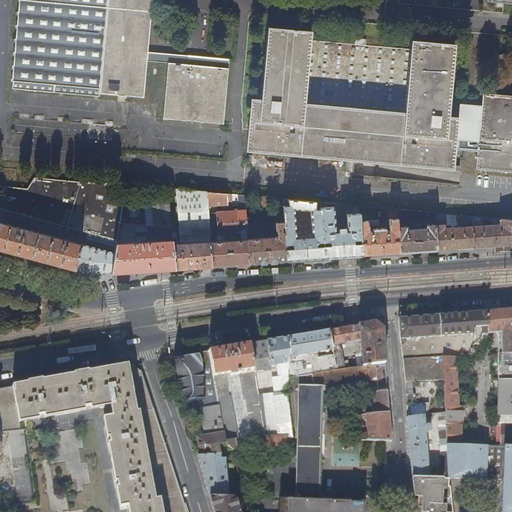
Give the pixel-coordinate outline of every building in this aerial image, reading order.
[(146,61),(147,52),(151,0),(18,0),(11,81),(53,85),(53,93),(98,97),(99,94),(143,97),(146,61)] [(313,39),(313,30),(269,28),(251,152),(511,173),(511,95),(484,94),(483,106),(461,104),(460,117),(452,116),(457,46),(412,43),(411,50),(313,39)] [(167,63),(168,53),(147,52),(146,61),(167,63)] [(228,58),(168,53),(167,63),(162,118),(222,123),(228,58)] [(111,140),(112,125),(87,124),(86,139),(111,140)] [(28,189),(1,186),(0,198),(0,208),(9,211),(88,232),(85,244),(7,223),(0,221),(0,249),(43,261),(82,272),(90,274),(111,272),(117,239),(120,223),(135,224),(147,225),(171,227),(169,201),(113,197),(115,184),(34,177),(28,189)] [(150,194),(151,181),(121,178),(119,191),(150,194)] [(207,192),(175,189),(180,244),(182,268),(211,266),(211,256),(210,242),(209,225),(208,212),(207,202),(207,192)] [(245,196),(207,192),(207,202),(239,204),(239,210),(217,211),(216,212),(218,241),(210,242),(211,256),(211,266),(249,263),(246,224),(245,196)] [(284,221),(285,244),(292,244),(292,249),(285,249),(286,261),(325,258),(324,246),(317,247),(317,242),(324,242),(322,209),(315,209),(315,202),(288,199),(288,205),(283,205),(284,221)] [(324,246),(325,258),(361,255),(362,255),(360,221),(359,213),(346,214),(348,232),(345,232),(344,232),(339,232),(339,233),(335,233),(333,207),(322,208),(322,209),(324,242),(330,241),(331,246),(324,246)] [(9,211),(0,208),(0,221),(7,223),(9,211)] [(360,221),(362,255),(399,253),(398,227),(397,214),(396,209),(388,208),(389,230),(387,230),(385,228),(372,229),(371,231),(368,231),(368,226),(376,225),(378,223),(378,220),(360,221)] [(396,209),(397,214),(405,214),(405,217),(425,219),(425,212),(396,209)] [(435,224),(435,225),(444,224),(444,218),(450,218),(450,214),(435,213),(435,224)] [(473,226),(475,248),(495,246),(496,251),(511,250),(511,245),(510,224),(510,219),(494,218),(494,220),(491,220),(492,225),(473,226)] [(246,224),(249,263),(286,261),(285,249),(285,244),(284,221),(275,222),(276,231),(278,233),(275,235),(275,237),(264,237),(263,223),(246,224)] [(398,227),(399,253),(438,250),(435,225),(435,224),(425,225),(426,228),(407,229),(407,226),(398,227)] [(435,225),(438,250),(475,248),(473,226),(444,228),(444,224),(435,225)] [(172,244),(172,240),(144,242),(143,236),(135,236),(135,242),(120,243),(120,239),(117,239),(111,272),(174,268),(172,244)] [(182,268),(180,244),(172,244),(174,268),(182,268)] [(511,308),(486,310),(488,332),(497,332),(498,337),(501,337),(502,352),(498,352),(497,396),(497,415),(497,446),(511,446),(511,308)] [(474,355),(474,343),(483,343),(489,337),(488,332),(486,310),(440,314),(442,357),(455,356),(474,355)] [(442,357),(440,314),(399,318),(402,356),(403,356),(403,359),(442,357)] [(376,364),(385,363),(382,328),(375,322),(329,329),(333,349),(334,354),(336,370),(344,369),(340,344),(361,340),(363,366),(376,364)] [(333,349),(329,329),(290,336),(288,377),(299,375),(314,373),(311,353),(333,349)] [(288,377),(290,336),(267,340),(269,360),(270,360),(271,366),(277,365),(279,377),(272,378),(274,392),(272,393),(272,394),(277,435),(268,436),(265,436),(266,447),(286,445),(286,437),(293,437),(287,391),(288,377)] [(269,360),(267,340),(249,343),(254,371),(269,369),(269,368),(268,368),(269,360)] [(254,371),(249,343),(209,350),(214,374),(229,372),(229,374),(239,373),(244,399),(246,399),(254,448),(266,447),(265,436),(254,371)] [(214,374),(209,350),(192,353),(193,364),(185,365),(182,358),(177,360),(176,368),(175,368),(175,366),(172,367),(185,402),(189,401),(190,403),(202,400),(203,408),(201,408),(206,436),(224,432),(215,383),(214,374)] [(455,356),(442,357),(443,380),(445,401),(445,412),(447,442),(447,445),(463,445),(464,405),(458,405),(455,356)] [(442,357),(403,359),(406,382),(422,381),(443,380),(442,357)] [(0,431),(7,431),(22,429),(20,421),(22,420),(22,418),(108,402),(111,417),(105,418),(109,437),(108,438),(109,444),(110,444),(117,481),(116,481),(117,489),(118,489),(121,507),(130,506),(130,511),(186,511),(175,476),(152,401),(142,371),(129,364),(83,372),(17,384),(0,387),(0,431)] [(377,376),(376,364),(363,366),(344,369),(336,370),(333,370),(314,373),(299,375),(298,437),(320,438),(321,385),(377,376)] [(445,401),(443,380),(422,381),(424,402),(433,401),(445,401)] [(215,383),(224,432),(225,433),(226,439),(235,439),(238,438),(231,396),(229,396),(228,389),(224,388),(220,386),(219,383),(215,383)] [(391,428),(387,386),(379,387),(379,391),(375,391),(377,413),(366,414),(367,433),(358,434),(358,439),(392,440),(391,428)] [(277,435),(272,394),(262,396),(268,436),(277,435)] [(414,403),(408,403),(409,417),(423,415),(433,414),(433,401),(424,402),(414,403)] [(445,412),(445,401),(433,401),(433,414),(438,413),(445,412)] [(447,442),(445,412),(438,413),(439,427),(440,442),(447,442)] [(423,415),(409,417),(407,417),(409,447),(412,476),(417,476),(429,477),(425,433),(429,432),(431,430),(430,425),(428,424),(424,424),(423,415)] [(22,429),(7,431),(19,504),(34,502),(23,430),(22,429)] [(225,459),(228,459),(221,453),(219,444),(226,443),(233,450),(238,449),(235,439),(226,439),(225,433),(198,438),(200,446),(202,455),(220,454),(220,459),(225,459)] [(319,500),(320,438),(298,437),(297,498),(319,500)] [(511,511),(511,446),(497,446),(463,445),(447,445),(447,446),(449,477),(449,478),(502,479),(501,511),(511,511)] [(449,477),(447,446),(440,446),(442,477),(449,477)] [(202,455),(199,456),(207,486),(210,496),(229,496),(225,459),(220,459),(220,454),(202,455)] [(449,477),(442,477),(429,477),(417,476),(417,478),(418,478),(418,496),(420,496),(420,507),(415,507),(415,511),(453,511),(451,486),(449,486),(449,478),(449,477)] [(246,508),(243,496),(239,496),(229,496),(210,496),(214,511),(240,511),(240,510),(246,508)] [(363,511),(365,501),(346,500),(319,500),(297,498),(284,498),(280,498),(279,511),(363,511)]
